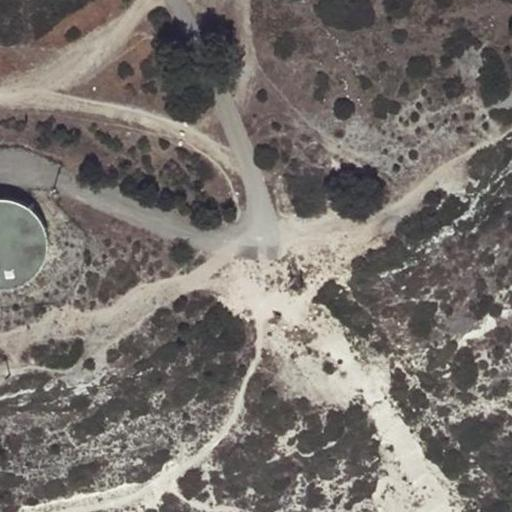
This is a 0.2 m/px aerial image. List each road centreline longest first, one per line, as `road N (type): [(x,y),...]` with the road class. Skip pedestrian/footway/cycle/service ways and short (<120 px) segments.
road 1 (track): [(187,0),(262,194),(262,223),(249,241),(220,244),(178,232),(58,178),(0,165)]
road 2 (track): [(0,337),(93,320),(232,259),(249,241)]
road 3 (track): [(0,99),(124,113),(181,132),(254,172)]
road 4 (track): [(33,99),(89,67),(148,8),(173,0)]
